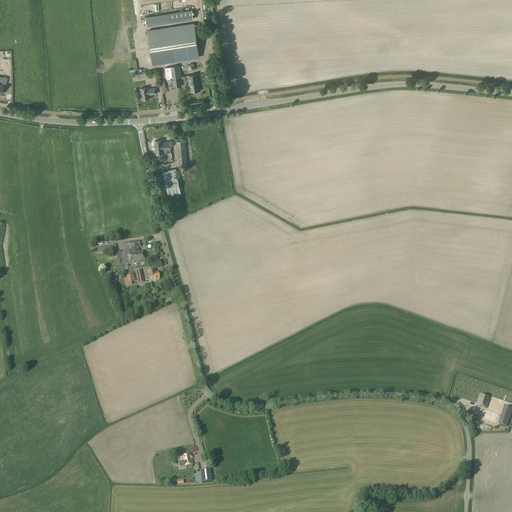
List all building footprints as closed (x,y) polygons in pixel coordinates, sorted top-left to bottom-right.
[(194,20),(192,10),(146,17),(147,28),(194,20)] [(195,23),(148,31),(153,66),(200,58),(195,23)] [(169,68),(165,68),(167,80),(171,80),(171,78),(172,78),(173,87),(182,86),(180,77),(182,76),(180,66),(169,68)] [(201,90),(198,74),(187,76),(190,92),(201,90)] [(149,89),(148,87),(140,88),(141,95),(141,98),(142,98),(142,101),(150,99),(150,94),(151,95),(158,94),(157,88),(149,89)] [(163,140),(154,141),(156,154),(164,153),(164,149),(170,149),(169,141),(163,142),(163,140)] [(187,166),(185,141),(176,142),(179,167),(187,166)] [(178,179),(175,169),(163,171),(165,182),(166,182),(169,196),(181,193),(177,179),(178,179)] [(134,249),(132,249),(133,253),(128,253),(129,265),(137,264),(135,252),(134,249)] [(135,252),(137,264),(144,263),(142,251),(135,252)] [(155,274),(154,270),(147,272),(148,276),(148,277),(145,278),(146,282),(149,281),(150,282),(160,280),(158,273),(155,274)] [(450,378),(445,398),(457,400),(461,381),(450,378)] [(466,392),(464,403),(473,405),(475,393),(466,392)] [(486,409),(490,398),(480,395),(477,406),(486,409)] [(485,411),(482,419),(494,423),(497,415),(493,414),(494,411),(498,412),(501,404),(491,401),(489,409),(492,410),(491,413),(485,411)] [(511,413),(504,411),(499,425),(506,427),(511,413)] [(182,457),(178,458),(180,468),(185,467),(191,465),(193,465),(190,455),(182,457)] [(210,470),(200,471),(200,474),(194,475),(195,484),(201,483),(211,482),(210,470)]
